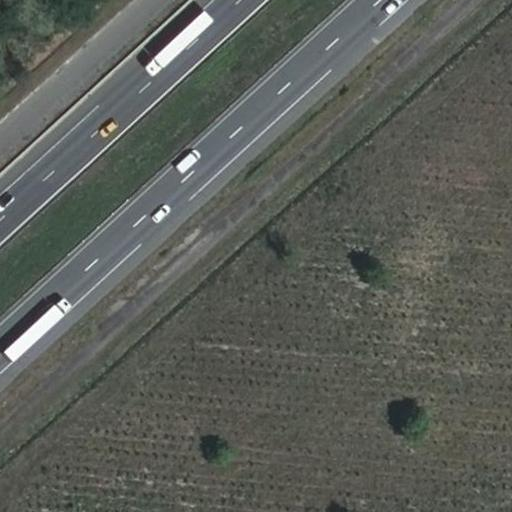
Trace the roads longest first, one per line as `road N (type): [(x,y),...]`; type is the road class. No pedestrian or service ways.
road 1 (track): [(478,0),(0,440)]
road 2 (motorway): [(0,352),(386,0)]
road 3 (motorway): [(244,0),(0,222)]
road 4 (unclassified): [(0,146),(162,0)]
